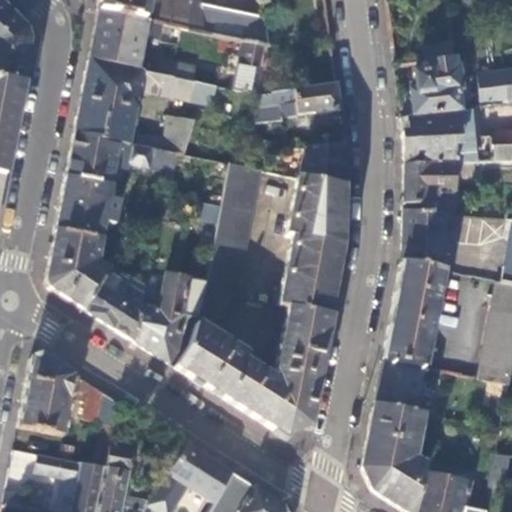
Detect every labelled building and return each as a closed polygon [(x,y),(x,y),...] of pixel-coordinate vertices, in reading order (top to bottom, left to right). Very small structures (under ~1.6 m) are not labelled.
[(97,0),(95,12),(140,22),(143,0),(97,0)] [(158,25),(168,28),(173,0),(163,0),(157,25),(158,25)] [(177,0),(173,0),(168,28),(183,30),(185,1),(177,0)] [(185,1),(183,30),(200,35),(198,6),(197,1),(185,1)] [(0,79),(19,84),(28,43),(26,33),(25,30),(18,22),(0,4),(0,79)] [(239,44),(264,49),(266,49),(262,22),(260,22),(260,18),(198,6),(200,35),(239,44)] [(90,37),(84,64),(133,73),(140,38),(155,41),(158,25),(157,25),(140,22),(95,12),(90,37)] [(212,89),(255,97),(264,49),(239,44),(231,84),(211,80),(210,88),(212,89)] [(453,69),(451,58),(426,62),(427,72),(411,74),(413,92),(407,93),(411,118),(459,111),(456,91),(460,91),(456,68),(453,69)] [(191,68),(157,62),(154,77),(188,84),(191,68)] [(77,103),(70,134),(172,155),(181,156),(190,122),(165,118),(161,138),(129,134),(136,93),(208,105),(212,89),(210,88),(188,84),(154,77),(133,73),(84,64),(77,103)] [(508,104),(504,74),(476,78),(479,108),(508,104)] [(0,176),(2,177),(15,106),(19,84),(0,79),(0,176)] [(278,118),(294,116),(296,127),(312,125),(310,114),(338,110),(334,85),(255,97),(250,128),(279,124),(278,118)] [(408,133),(400,135),(401,151),(472,142),(469,110),(459,111),(411,118),(407,118),(408,133)] [(511,130),(487,132),(488,162),(511,161),(511,130)] [(67,154),(62,176),(105,185),(107,176),(113,177),(115,169),(124,170),(125,165),(169,173),(172,155),(70,134),(67,154)] [(401,151),(401,167),(453,165),(474,163),(472,142),(401,151)] [(342,168),(343,146),(301,149),(296,179),(342,188),(342,168)] [(258,152),(246,153),(244,169),(255,171),(258,152)] [(255,171),(244,169),(225,165),(203,291),(228,296),(235,298),(258,172),(255,171)] [(452,195),(453,165),(401,167),(400,179),(398,213),(435,216),(437,194),(452,195)] [(51,229),(98,239),(98,237),(100,230),(102,219),(112,221),(116,199),(106,196),(108,186),(105,185),(62,176),(56,207),(51,229)] [(341,223),(342,188),(296,179),(293,178),(283,237),(288,237),(278,294),(274,294),(272,305),(282,307),(326,316),(328,305),(334,276),(341,242),(341,223)] [(159,196),(135,191),(134,200),(158,204),(159,196)] [(155,217),(156,210),(131,205),(129,212),(134,213),(155,217)] [(153,226),(155,217),(134,213),(132,222),(153,226)] [(441,216),(435,216),(398,213),(397,242),(396,263),(440,271),(440,255),(447,256),(451,252),(452,234),(441,233),(441,216)] [(511,284),(511,220),(504,220),(501,237),(505,240),(497,282),(511,284)] [(124,242),(149,248),(151,236),(140,234),(142,227),(128,224),(124,242)] [(98,239),(51,229),(46,258),(41,282),(45,289),(63,300),(80,310),(106,270),(94,264),(98,239)] [(440,271),(396,263),(387,313),(377,361),(420,369),(440,271)] [(123,280),(106,270),(80,310),(106,327),(130,342),(137,309),(140,297),(121,285),(123,280)] [(137,309),(130,342),(148,353),(164,363),(176,351),(188,282),(162,277),(156,312),(137,309)] [(511,284),(497,282),(495,281),(476,380),(506,386),(511,353),(511,284)] [(228,296),(203,291),(192,323),(188,346),(170,367),(207,391),(280,436),(287,423),(302,426),(315,365),(326,316),(282,307),(271,380),(240,361),(243,355),(216,340),(221,318),(228,296)] [(19,393),(12,428),(60,439),(67,399),(72,375),(38,354),(26,357),(19,393)] [(418,383),(420,369),(377,361),(373,381),(368,406),(412,414),(415,398),(420,399),(422,384),(418,383)] [(67,399),(82,403),(86,385),(72,375),(67,399)] [(79,420),(93,423),(99,393),(86,385),(82,403),(79,420)] [(99,393),(93,423),(96,424),(97,422),(111,425),(116,403),(99,393)] [(418,415),(412,414),(368,406),(362,438),(357,467),(368,494),(397,511),(411,511),(420,473),(421,467),(411,461),(418,415)] [(96,424),(96,429),(110,432),(111,425),(97,422),(96,424)] [(96,429),(93,442),(108,444),(110,432),(96,429)] [(93,442),(92,454),(105,456),(107,448),(108,444),(93,442)] [(183,446),(152,494),(144,507),(152,511),(169,511),(184,488),(211,505),(228,474),(201,457),(183,446)] [(107,448),(105,456),(103,470),(94,511),(144,511),(145,509),(143,508),(144,507),(152,494),(148,491),(139,503),(135,511),(117,511),(125,472),(123,472),(127,452),(107,448)] [(92,454),(90,468),(103,470),(105,456),(92,454)] [(492,456),(488,479),(501,481),(505,458),(492,456)] [(33,457),(29,475),(73,484),(67,511),(94,511),(103,470),(90,468),(33,457)] [(466,484),(420,473),(411,511),(459,511),(463,499),(466,484)] [(225,511),(241,482),(228,474),(211,505),(207,511),(225,511)] [(488,479),(484,498),(497,500),(501,481),(488,479)] [(241,482),(225,511),(238,511),(250,488),(241,482)] [(265,497),(250,488),(238,511),(280,511),(277,505),(265,497)] [(0,497),(0,505),(19,509),(21,501),(0,497)] [(459,511),(479,511),(481,503),(463,499),(459,511)]
